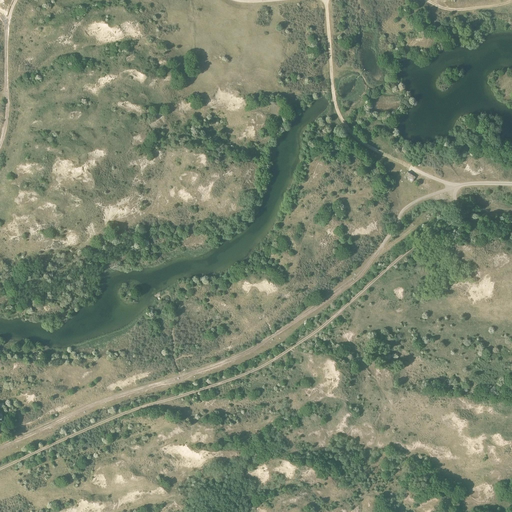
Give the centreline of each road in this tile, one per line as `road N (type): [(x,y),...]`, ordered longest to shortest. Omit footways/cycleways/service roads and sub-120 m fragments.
road 1 (track): [(0,468),(131,411),(262,368),(446,225),(511,224)]
road 2 (track): [(0,447),(80,409),(249,352),(354,281),(399,215),(452,186)]
road 3 (track): [(452,186),(374,149),(344,124),(333,95),(327,0)]
road 4 (track): [(0,145),(4,29),(15,0)]
